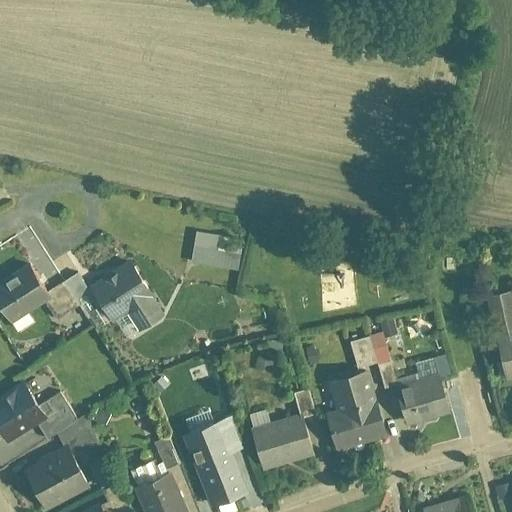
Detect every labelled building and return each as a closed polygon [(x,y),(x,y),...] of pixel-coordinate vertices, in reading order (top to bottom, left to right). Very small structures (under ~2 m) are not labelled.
[(193,236),(187,265),(237,274),(242,245),(193,236)] [(64,334),(84,320),(100,308),(78,276),(62,286),(50,295),(27,263),(0,281),(0,306),(13,325),(43,304),(64,334)] [(162,320),(150,301),(153,300),(130,263),(90,287),(113,323),(125,316),(137,335),(162,320)] [(511,286),(490,291),(508,378),(511,377),(511,286)] [(370,331),(377,357),(391,353),(384,327),(370,331)] [(351,336),(358,363),(377,357),(370,331),(351,336)] [(327,409),(338,449),(388,435),(368,367),(329,378),(337,406),(327,409)] [(397,384),(408,422),(453,410),(443,372),(397,384)] [(0,394),(0,424),(9,439),(49,415),(26,379),(0,394)] [(304,412),(305,415),(318,412),(311,386),(298,390),(304,412)] [(252,426),(263,468),(316,453),(305,415),(304,412),(252,426)] [(220,419),(229,445),(243,440),(234,414),(220,419)] [(70,445),(27,465),(47,507),(90,486),(70,445)] [(198,462),(213,504),(248,492),(234,450),(198,462)] [(99,460),(91,463),(100,485),(108,482),(99,460)] [(137,487),(147,511),(191,511),(175,471),(137,487)] [(475,511),(470,491),(422,505),(424,511),(475,511)] [(79,511),(107,511),(103,501),(79,511)]
